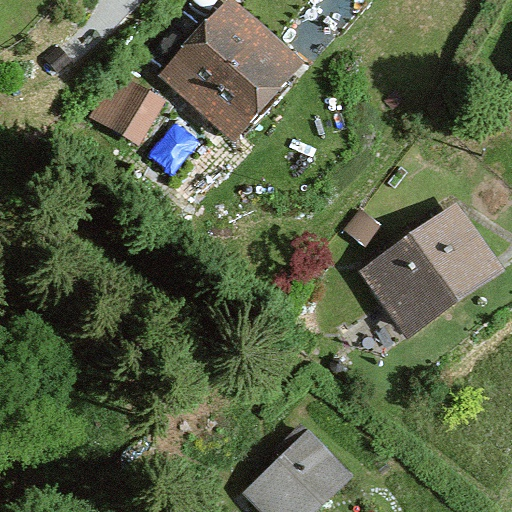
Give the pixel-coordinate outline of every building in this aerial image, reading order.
[(281,58),(222,0),(203,0),(139,65),(207,133),(281,58)] [(511,48),(501,59),(511,71),(511,48)] [(143,146),(173,102),(125,69),(95,112),(143,146)] [(432,197),(339,258),(381,322),(474,261),(432,197)] [(218,489),(242,511),(293,511),(331,473),(280,424),(218,489)]
